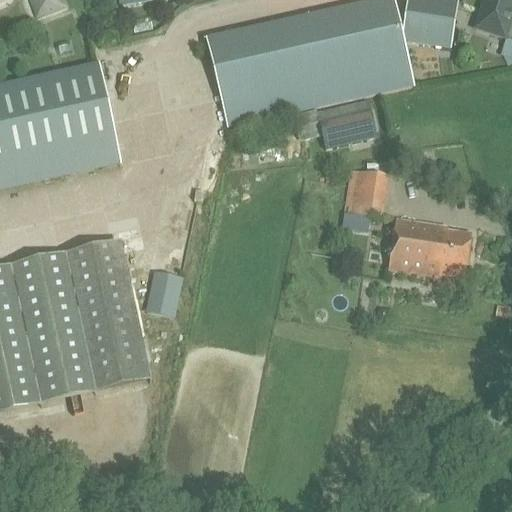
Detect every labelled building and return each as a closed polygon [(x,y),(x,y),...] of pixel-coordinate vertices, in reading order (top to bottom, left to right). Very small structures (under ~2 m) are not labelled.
[(28,0),(36,21),(69,9),(66,0),(28,0)] [(415,89),(392,0),(379,0),(204,39),(226,129),(415,89)] [(458,4),(431,0),(410,0),(404,43),(444,49),(446,37),(453,38),(458,4)] [(511,0),(487,0),(477,32),(506,42),(511,24),(511,0)] [(51,21),(57,42),(81,36),(75,14),(51,21)] [(0,194),(120,167),(97,63),(0,85),(0,194)] [(327,155),(377,143),(367,105),(318,117),(317,113),(293,119),(299,146),(324,140),(327,155)] [(390,179),(358,174),(348,172),(346,183),(356,185),(351,218),(383,223),(390,179)] [(448,232),(397,225),(390,275),(440,282),(441,280),(465,283),(471,239),(447,236),(448,232)] [(124,229),(128,256),(149,254),(146,226),(124,229)] [(0,274),(0,419),(153,387),(123,248),(0,274)] [(154,277),(146,316),(175,323),(183,283),(154,277)]
